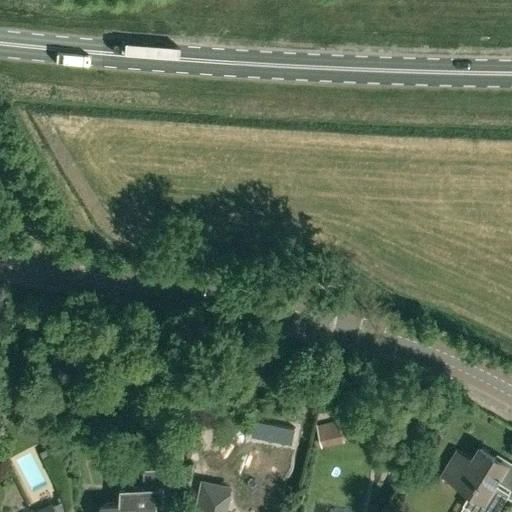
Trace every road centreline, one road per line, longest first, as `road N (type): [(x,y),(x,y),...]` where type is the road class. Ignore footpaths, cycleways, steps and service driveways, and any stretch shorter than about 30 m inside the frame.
road 1 (tertiary): [(511,392),(410,344),(0,258)]
road 2 (primary): [(0,38),(235,63),(511,73)]
